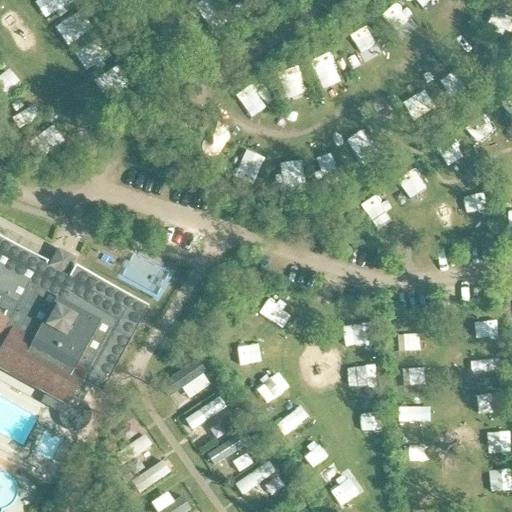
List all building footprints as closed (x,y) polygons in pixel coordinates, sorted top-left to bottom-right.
[(421,0),(427,9),(439,0),(421,0)] [(211,36),(226,27),(211,1),(196,9),(211,36)] [(404,5),(388,15),(403,40),(420,30),(404,5)] [(8,68),(0,74),(0,92),(6,99),(23,84),(8,68)] [(123,69),(95,80),(102,98),(130,87),(123,69)] [(44,263),(0,238),(0,370),(77,413),(87,394),(83,393),(87,386),(100,392),(101,394),(147,308),(49,254),(44,263)] [(362,349),(382,346),(378,322),(358,325),(362,349)] [(402,351),(430,347),(427,328),(399,333),(402,351)] [(486,358),(486,377),(509,376),(508,357),(486,358)] [(194,398),(217,387),(205,360),(164,379),(173,398),(190,390),(194,398)] [(198,431),(234,406),(223,391),(187,416),(198,431)] [(407,409),(408,430),(426,429),(425,409),(407,409)] [(366,410),(367,432),(387,432),(387,410),(366,410)] [(124,466),(159,446),(151,433),(117,454),(124,466)] [(244,435),(211,453),(218,465),(251,447),(244,435)] [(413,465),(433,461),(430,442),(410,445),(413,465)] [(251,452),(243,457),(251,468),(259,463),(251,452)] [(170,461),(134,479),(141,492),(177,474),(170,461)] [(238,482),(246,495),(282,474),(275,461),(238,482)] [(122,476),(115,482),(123,493),(130,488),(122,476)] [(416,503),(434,502),(432,481),(415,482),(416,503)] [(166,511),(197,511),(201,510),(194,494),(165,508),(166,511)]
